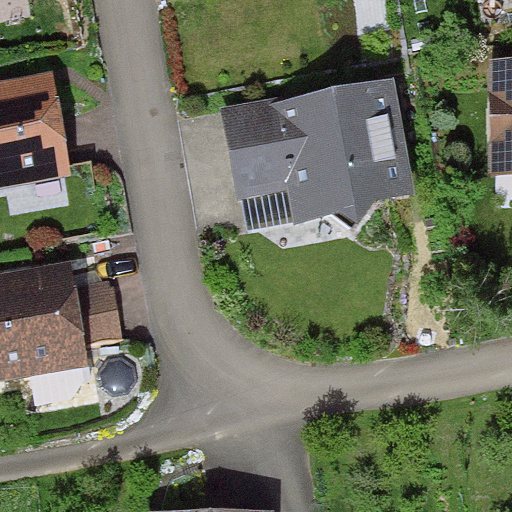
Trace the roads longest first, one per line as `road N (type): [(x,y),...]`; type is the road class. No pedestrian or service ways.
road 1 (residential): [(132,0),(202,346),(236,384)]
road 2 (residential): [(236,384),(282,404),(511,368)]
road 3 (unclassified): [(236,384),(145,413),(0,440)]
